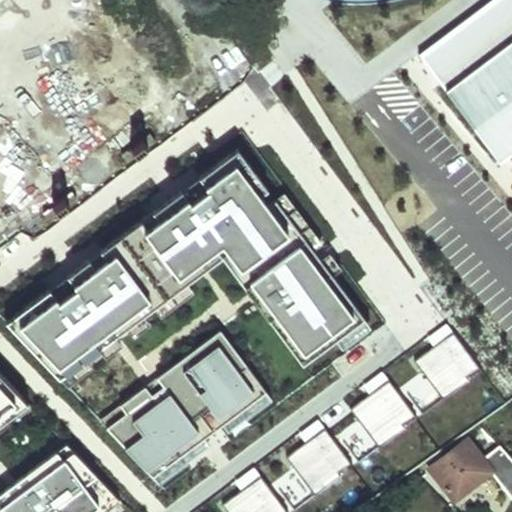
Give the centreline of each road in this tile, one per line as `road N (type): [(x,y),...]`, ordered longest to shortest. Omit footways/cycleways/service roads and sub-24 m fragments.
road 1 (residential): [(176,511),(411,330),(244,95),(0,275)]
road 2 (unknown): [(155,161),(179,180),(233,259)]
